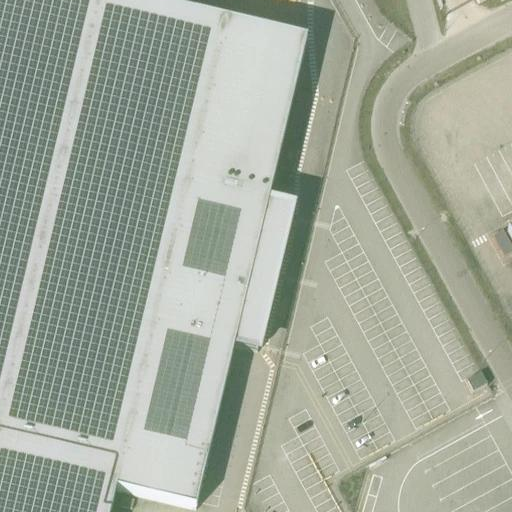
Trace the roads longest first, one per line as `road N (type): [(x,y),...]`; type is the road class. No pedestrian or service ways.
road 1 (unclassified): [(511,378),(389,149),(381,116),(432,61)]
road 2 (unknown): [(451,404),(327,185)]
road 3 (unknown): [(327,185),(353,73),(348,0)]
road 4 (unknown): [(306,278),(393,434)]
